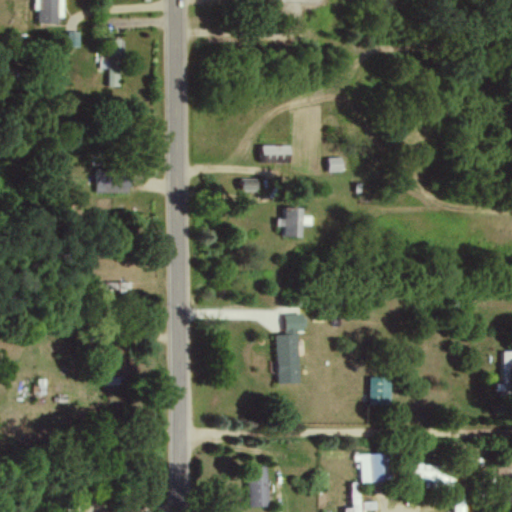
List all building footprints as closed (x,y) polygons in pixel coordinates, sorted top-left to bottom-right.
[(36,0),(35,21),(60,22),(61,0),(36,0)] [(66,45),(78,45),(78,31),(66,31),(66,45)] [(120,85),(121,39),(105,38),(104,56),(98,56),(98,67),(107,67),(106,85),(120,85)] [(288,144),(261,145),(261,154),(288,153),(288,144)] [(341,170),(341,156),(327,157),(327,171),(341,170)] [(94,191),(130,192),(130,169),(94,168),(94,191)] [(275,226),(283,226),(282,236),(300,237),(302,207),(283,206),(283,218),(276,218),(275,226)] [(276,381),(299,381),(297,330),(303,330),(302,312),(283,313),(284,334),(275,334),(276,381)] [(511,351),(511,350),(500,350),(499,389),(511,389),(511,351)] [(368,376),(367,403),(389,404),(390,376),(368,376)] [(389,451),(357,452),(358,480),(390,479),(389,451)] [(454,465),(408,464),(408,478),(431,479),(431,483),(454,484),(454,465)] [(267,504),(266,465),(246,466),(248,505),(267,504)] [(351,506),(344,506),(344,511),(360,511),(360,480),(350,481),(351,506)]
